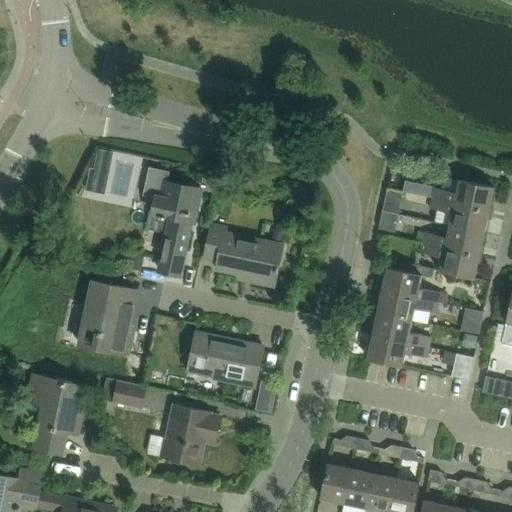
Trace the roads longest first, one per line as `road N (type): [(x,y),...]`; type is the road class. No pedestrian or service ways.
road 1 (residential): [(511,446),(481,440),(441,413),(314,386)]
road 2 (unclassified): [(339,190),(322,169),(273,146),(166,127)]
road 3 (residential): [(324,320),(155,291)]
road 4 (residential): [(98,479),(253,509)]
road 5 (residential): [(253,509),(314,386)]
road 6 (residential): [(324,320),(339,190)]
road 7 (unclassified): [(166,127),(52,73)]
road 8 (unclassified): [(42,117),(166,127)]
